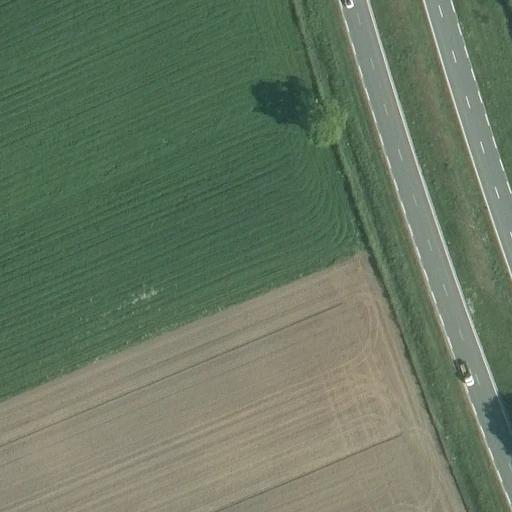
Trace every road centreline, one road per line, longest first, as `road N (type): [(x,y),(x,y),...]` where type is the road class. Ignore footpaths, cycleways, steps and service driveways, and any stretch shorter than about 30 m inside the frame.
road 1 (primary): [(349,0),(511,485)]
road 2 (primary): [(511,224),(441,0)]
